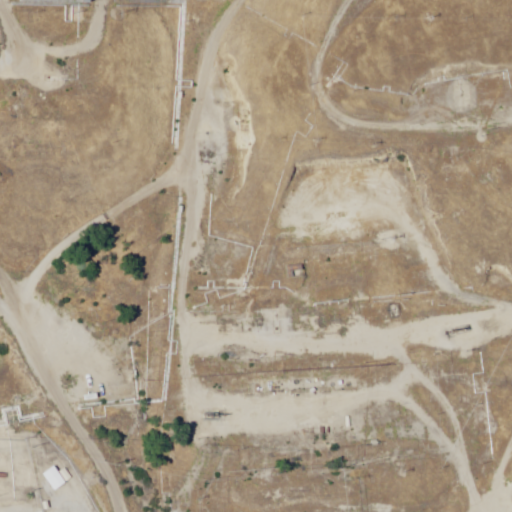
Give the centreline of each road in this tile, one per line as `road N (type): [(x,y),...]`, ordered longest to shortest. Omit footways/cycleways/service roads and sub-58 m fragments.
road 1 (track): [(272,0),(225,124),(83,266),(88,361),(123,511)]
road 2 (track): [(511,311),(88,361),(31,345),(0,320)]
road 3 (track): [(0,261),(203,0)]
road 4 (track): [(225,124),(419,144),(511,133)]
road 5 (track): [(0,67),(25,76),(83,65),(127,0)]
road 6 (track): [(359,0),(331,66),(353,138)]
